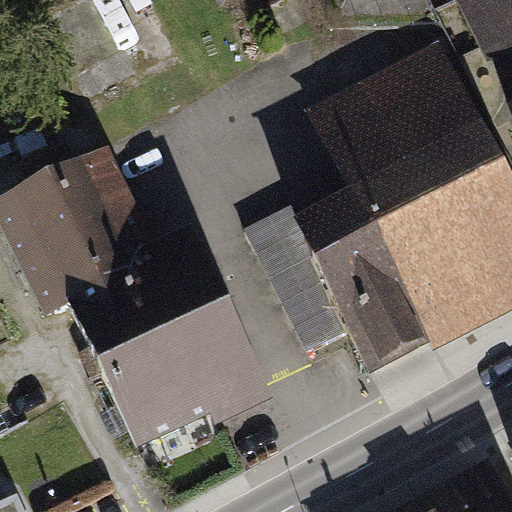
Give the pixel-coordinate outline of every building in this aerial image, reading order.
[(242,0),(253,20),(290,0),(242,0)] [(511,89),(511,0),(479,18),(469,0),(455,0),(488,65),(498,61),(511,89)] [(511,0),(469,0),(479,18),(511,0)] [(316,260),(291,210),(244,234),(305,356),(350,333),(368,369),(428,339),(420,325),(511,278),(511,204),(440,62),(315,125),(370,233),(316,260)] [(148,273),(100,170),(76,181),(65,157),(23,177),(34,201),(8,213),(56,313),(71,306),(137,447),(255,393),(189,254),(148,273)] [(511,511),(511,508),(495,478),(433,511),(511,511)]
